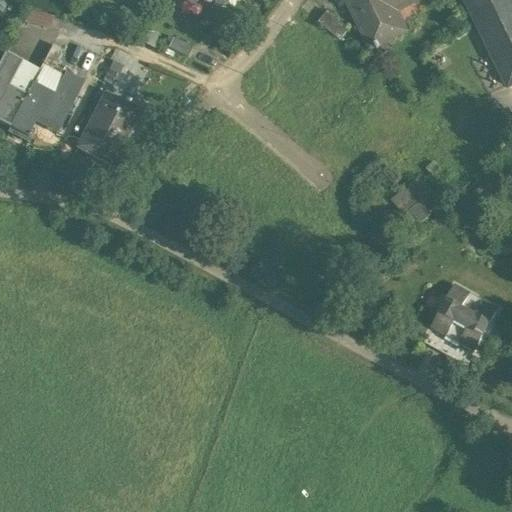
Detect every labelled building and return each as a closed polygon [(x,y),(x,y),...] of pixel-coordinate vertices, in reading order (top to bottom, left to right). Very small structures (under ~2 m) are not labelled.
[(213,0),(212,7),(236,13),(238,0),(213,0)] [(344,0),(353,17),(356,16),(362,28),(359,29),(371,52),(401,38),(388,12),(411,0),(414,0),(416,4),(425,0),(344,0)] [(511,0),(463,0),(508,89),(511,87),(511,0)] [(48,19),(25,13),(22,24),(45,31),(48,19)] [(348,33),(326,14),(318,24),(340,42),(348,33)] [(172,40),(166,50),(188,62),(194,52),(172,40)] [(63,54),(51,48),(41,68),(53,74),(63,54)] [(0,126),(8,131),(26,96),(8,87),(22,61),(4,51),(0,58),(0,126)] [(122,69),(112,64),(102,83),(112,89),(122,69)] [(53,97),(32,86),(26,96),(8,131),(27,140),(37,120),(59,132),(83,85),(64,76),(53,97)] [(138,114),(104,97),(76,151),(110,169),(138,114)] [(511,155),(502,162),(509,173),(511,171),(511,155)] [(473,202),(509,173),(502,162),(488,172),(464,191),(473,202)] [(443,208),(432,196),(410,215),(416,223),(413,226),(416,231),(443,208)] [(413,229),(403,216),(384,233),(373,243),(387,254),(399,241),(413,229)] [(455,289),(447,304),(451,307),(444,319),(440,317),(432,332),(446,341),(445,344),(458,351),(460,348),(475,356),(499,313),(483,304),(481,308),(468,301),(470,297),(455,289)]
